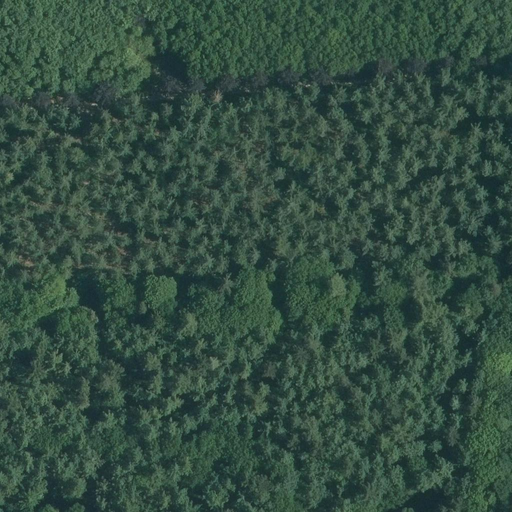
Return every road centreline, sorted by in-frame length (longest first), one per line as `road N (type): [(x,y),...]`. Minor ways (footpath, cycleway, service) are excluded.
road 1 (unclassified): [(0,324),(511,307)]
road 2 (track): [(82,103),(452,71)]
road 3 (track): [(0,110),(82,103),(90,320)]
